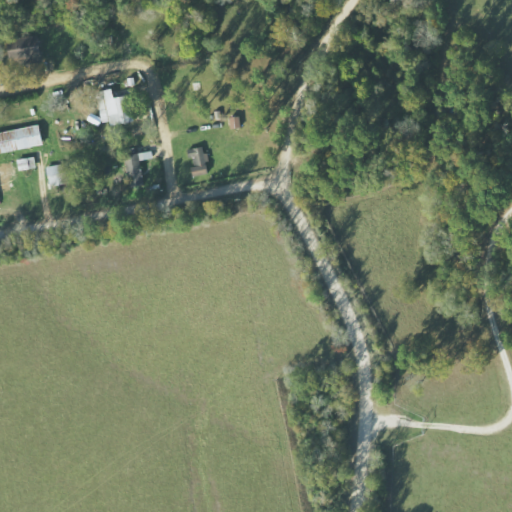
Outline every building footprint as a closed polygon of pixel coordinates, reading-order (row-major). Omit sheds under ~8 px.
[(44,57),(38,34),(9,42),(16,70),(35,65),(33,60),(44,57)] [(105,91),(113,126),(135,121),(132,105),(127,106),(125,96),(116,98),(114,89),(105,91)] [(101,112),(108,112),(106,91),(98,92),(101,112)] [(0,153),(45,145),(41,125),(0,132),(0,153)] [(210,173),(206,147),(191,149),(195,176),(210,173)] [(140,161),(154,158),(153,151),(128,156),(131,173),(142,170),(140,161)] [(68,184),(66,165),(49,166),(51,186),(68,184)]
